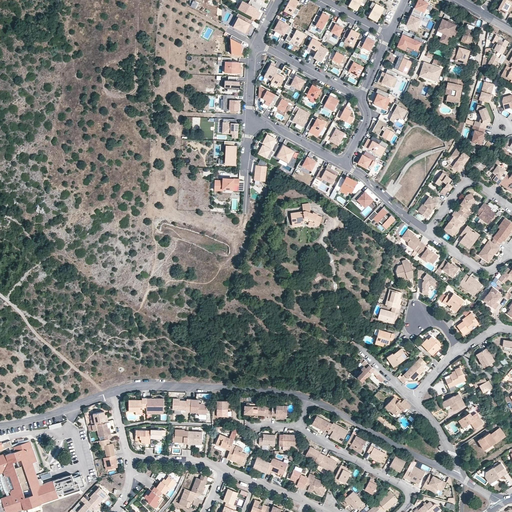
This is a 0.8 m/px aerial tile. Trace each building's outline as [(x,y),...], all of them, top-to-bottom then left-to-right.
[(258,9),(259,10),(262,5),(251,0),(250,0),(248,4),(243,1),(242,3),(239,9),(257,19),(261,12),(259,11),(258,11),(258,9)] [(295,8),(298,2),(295,0),(289,0),(284,10),(291,15),(292,13),(296,15),(299,10),(295,8)] [(364,4),(366,0),(356,0),(352,8),(357,10),(361,2),(364,4)] [(414,7),(412,12),(419,15),(421,10),(425,11),(428,3),(420,0),(416,0),(415,4),(417,5),(415,8),(414,7)] [(511,1),(508,0),(502,0),(498,7),(499,7),(503,9),(507,11),(508,10),(511,11),(511,10),(511,1)] [(379,5),(372,1),(369,7),(372,8),(368,16),(372,19),(379,5)] [(384,15),(387,10),(379,5),(372,19),(377,21),(381,13),(384,15)] [(326,21),(329,16),(322,12),(320,16),(316,14),(313,20),(317,22),(316,25),(323,29),(327,21),(326,21)] [(420,19),(419,19),(420,15),(419,15),(412,12),(406,25),(416,29),(420,19)] [(253,21),(238,13),(236,17),(239,18),(234,26),(248,34),(251,29),(249,28),(251,24),(253,21)] [(447,21),(443,19),(438,31),(443,33),(444,33),(444,31),(447,32),(444,39),(449,41),(452,34),(457,37),(460,30),(455,27),(456,25),(452,23),(447,21)] [(290,32),(292,27),(290,26),(279,20),(274,30),(280,33),(282,34),(283,32),(285,32),(288,34),(290,32)] [(339,36),(343,28),(339,25),(337,24),(337,23),(332,20),(328,28),(331,30),(331,31),(339,36)] [(497,33),(499,29),(489,23),(488,28),(497,33)] [(472,30),(466,28),(464,34),(463,34),(461,42),(471,45),(472,41),(471,41),(472,36),(473,33),(472,32),(472,30)] [(300,42),(304,34),(296,29),(294,34),(290,32),(288,34),(285,39),(290,42),(292,38),(296,40),(300,42)] [(355,42),(359,34),(351,29),(350,30),(346,37),(355,42)] [(444,33),(443,33),(440,41),(447,44),(449,41),(444,39),(447,32),(444,31),(444,33)] [(417,51),(423,39),(415,35),(413,39),(413,40),(410,39),(411,38),(402,34),(397,46),(405,50),(407,46),(417,51)] [(241,54),(241,44),(243,41),(232,35),(230,38),(232,40),(232,54),(241,54)] [(360,41),(357,46),(361,49),(362,46),(369,51),(375,41),(367,37),(364,43),(360,41)] [(321,42),(312,38),(308,46),(313,48),(317,50),(319,45),(321,42)] [(509,41),(505,39),(503,42),(499,39),(496,44),(494,43),(492,48),(502,54),(509,41)] [(321,61),(328,49),(319,45),(317,50),(313,57),(318,59),(321,61)] [(470,50),(461,47),(458,49),(453,47),(450,59),(466,64),(470,50)] [(407,74),(412,61),(403,57),(404,54),(395,50),(394,54),(400,57),(399,59),(398,59),(394,68),(407,74)] [(340,63),(344,55),(336,51),(335,53),(332,51),(329,57),(336,61),(340,63)] [(499,58),(493,54),(488,63),(494,67),(499,58)] [(232,58),(222,57),(222,61),(225,61),(225,72),(241,73),(241,67),(239,67),(239,62),(231,61),(232,58)] [(358,76),(363,67),(353,62),(354,61),(350,58),(345,67),(349,69),(351,70),(350,72),(353,73),(358,76)] [(271,80),(278,68),(276,68),(274,66),(275,64),(271,62),(264,76),(271,80)] [(436,66),(432,65),(424,62),(419,75),(437,81),(442,68),(436,66)] [(511,64),(510,67),(507,65),(502,73),(508,76),(507,77),(511,80),(510,82),(511,82),(511,64)] [(281,70),(278,68),(271,80),(271,81),(280,86),(283,79),(284,78),(282,77),(283,75),(281,74),(280,73),(281,70)] [(394,88),(398,79),(395,77),(396,73),(387,69),(385,73),(382,72),(381,75),(384,76),(382,80),(379,78),(377,83),(384,86),(385,84),(394,88)] [(299,77),(295,75),(293,79),(289,76),(285,84),(289,87),(290,85),(300,90),(305,80),(301,78),(300,79),(299,79),(299,78),(299,77)] [(228,88),(227,91),(236,91),(236,88),(240,89),(240,81),(236,80),(236,77),(228,76),(228,80),(224,80),(224,88),(228,88)] [(463,80),(452,78),(451,82),(447,82),(445,94),(447,95),(446,101),(447,101),(454,102),(455,100),(459,102),(460,102),(463,80)] [(494,84),(484,81),(479,100),(488,102),(489,99),(491,100),(491,98),(492,98),(494,95),(492,94),(491,94),(494,84)] [(310,88),(306,86),(303,92),(307,94),(306,96),(310,98),(312,95),(316,98),(320,89),(317,87),(312,85),(310,88)] [(385,109),(390,99),(387,97),(389,94),(378,88),(376,93),(377,93),(374,101),(373,102),(382,106),(381,107),(385,109)] [(274,104),(278,96),(275,94),(272,99),(269,97),(271,93),(264,89),(259,89),(259,95),(260,96),(260,101),(262,101),(262,102),(264,103),(262,106),(267,109),(269,106),(272,107),(274,104)] [(333,111),(339,100),(335,98),(334,99),(333,99),(332,98),(333,97),(329,95),(329,96),(325,94),(320,103),(324,105),(324,106),(333,111)] [(511,94),(503,97),(502,101),(504,110),(510,108),(511,109),(511,110),(511,113),(511,114),(511,94)] [(235,100),(235,95),(227,95),(226,95),(226,100),(230,100),(229,110),(238,110),(239,100),(235,100)] [(283,111),(288,102),(278,96),(274,104),(277,106),(276,107),(283,111)] [(408,111),(397,105),(398,105),(394,103),(390,110),(394,112),(390,119),(394,121),(395,118),(399,117),(404,120),(408,111)] [(491,119),(486,107),(477,104),(476,109),(478,110),(481,116),(482,120),(482,123),(479,122),(475,121),(474,125),(485,129),(487,124),(487,123),(490,123),(491,119)] [(310,114),(296,106),(292,114),(295,115),(292,121),(303,127),(310,114)] [(343,112),(339,110),(336,115),(346,120),(351,111),(347,109),(345,108),(343,112)] [(236,119),(223,118),(223,133),(232,134),(232,137),(237,138),(238,127),(235,127),(236,119)] [(318,136),(325,122),(317,118),(316,120),(312,118),(306,129),(309,130),(309,131),(318,136)] [(388,124),(380,119),(377,125),(376,124),(372,131),(390,141),(394,132),(386,127),(388,124)] [(338,145),(345,133),(336,128),(334,127),(336,123),(333,122),(326,133),(331,136),(330,139),(333,141),(333,142),(338,145)] [(485,129),(474,125),(473,125),(472,129),(474,130),(471,142),(481,145),(485,129)] [(274,151),(269,149),(270,147),(271,148),(276,139),(267,135),(263,143),(265,144),(264,146),(263,145),(258,153),(269,159),(271,156),(274,151)] [(381,141),(373,137),(371,140),(369,139),(364,147),(369,150),(369,149),(376,152),(375,153),(381,156),(386,148),(379,145),(381,141)] [(220,165),(237,165),(237,148),(234,148),(234,146),(234,142),(224,142),(224,146),(226,146),(226,153),(229,153),(229,159),(220,159),(220,165)] [(291,156),(295,149),(291,147),(290,148),(285,146),(283,150),(280,149),(281,147),(277,145),(274,151),(271,156),(278,160),(279,158),(288,162),(287,164),(292,167),(296,159),(291,156)] [(469,156),(456,148),(451,156),(457,160),(452,167),(459,172),(463,168),(461,166),(469,156)] [(374,162),(376,158),(365,152),(363,156),(362,156),(361,158),(362,159),(361,160),(360,160),(358,164),(366,169),(367,167),(370,166),(373,168),(375,163),(374,162)] [(311,170),(316,161),(307,157),(305,161),(301,159),(297,167),(301,169),(302,166),(311,170)] [(487,163),(480,157),(472,166),(479,172),(487,163)] [(264,165),(265,162),(260,160),(258,163),(259,165),(255,165),(254,180),(266,180),(267,166),(264,165)] [(508,172),(495,162),(490,169),(497,173),(496,175),(493,179),(496,182),(495,183),(498,186),(500,183),(504,178),(507,174),(508,172)] [(332,183),(338,173),(333,170),(332,171),(331,170),(331,169),(327,167),(325,169),(321,167),(315,178),(321,181),(322,178),(332,183)] [(453,180),(442,173),(435,182),(439,185),(440,184),(445,187),(441,192),(444,195),(448,189),(449,190),(452,185),(450,184),(453,180)] [(511,173),(510,176),(507,174),(504,178),(500,183),(503,186),(504,184),(510,188),(511,187),(511,173)] [(351,192),(356,182),(346,177),(345,179),(341,176),(334,189),(339,191),(340,190),(341,187),(348,190),(351,192)] [(215,182),(215,191),(223,191),(223,194),(233,195),(233,192),(244,192),(244,182),(239,182),(239,181),(224,180),(224,182),(215,182)] [(511,187),(510,188),(504,184),(503,186),(511,192),(511,191),(511,187)] [(374,201),(366,194),(365,195),(361,191),(352,201),(356,204),(359,202),(366,209),(374,201)] [(476,202),(472,193),(471,193),(466,195),(462,202),(460,204),(457,207),(459,209),(457,212),(464,217),(466,218),(468,217),(470,214),(470,213),(475,206),(477,205),(476,202)] [(428,217),(431,214),(429,213),(432,209),(431,209),(436,202),(428,196),(423,203),(424,204),(419,211),(428,217)] [(487,205),(484,202),(476,213),(479,215),(478,216),(488,224),(496,213),(490,209),(486,206),(487,205)] [(308,211),(308,209),(310,209),(309,203),(302,204),(303,211),(291,213),(292,222),(296,222),(296,223),(301,222),(302,221),(305,221),(309,222),(308,224),(313,226),(313,224),(315,221),(320,223),(322,217),(317,215),(318,214),(313,212),(312,213),(308,211)] [(386,229),(395,219),(391,215),(389,218),(387,219),(384,215),(385,214),(387,212),(383,208),(377,214),(374,210),(368,218),(371,221),(373,219),(377,223),(379,221),(382,224),(382,225),(386,229)] [(449,222),(457,211),(455,210),(447,220),(449,222)] [(457,212),(457,211),(449,222),(444,229),(452,236),(463,222),(461,221),(464,217),(457,212)] [(511,228),(511,222),(505,218),(498,227),(499,229),(495,234),(493,237),(501,243),(503,240),(504,241),(505,240),(510,232),(509,232),(511,230),(511,228)] [(480,235),(467,225),(460,234),(463,237),(460,242),(469,249),(480,235)] [(420,239),(414,234),(408,229),(401,237),(408,242),(408,246),(414,250),(416,248),(418,250),(424,244),(420,241),(419,240),(420,239)] [(501,243),(494,238),(492,242),(489,240),(478,255),(483,258),(484,257),(488,260),(498,246),(501,243)] [(435,250),(428,246),(424,244),(418,250),(417,252),(421,255),(420,257),(426,262),(428,260),(433,264),(438,256),(433,252),(435,250)] [(488,262),(499,247),(498,246),(488,260),(484,257),(483,258),(488,262)] [(413,272),(410,263),(406,259),(402,261),(403,264),(398,266),(396,271),(398,278),(400,278),(404,277),(405,280),(407,279),(413,277),(413,272)] [(451,263),(444,259),(437,269),(441,272),(442,269),(453,277),(459,267),(452,262),(451,263)] [(511,267),(511,269),(509,268),(507,267),(499,279),(505,284),(508,279),(511,275),(511,276),(511,267)] [(439,283),(426,273),(423,271),(423,276),(423,277),(422,278),(424,280),(422,282),(422,290),(423,290),(422,293),(423,294),(428,294),(428,290),(428,285),(430,283),(432,285),(436,288),(439,283)] [(482,284),(470,275),(469,277),(466,274),(459,283),(475,295),(482,284)] [(502,294),(493,287),(483,300),(491,306),(495,309),(499,304),(496,302),(495,301),(499,296),(500,297),(502,294)] [(402,292),(389,289),(385,304),(399,308),(402,298),(400,298),(402,292)] [(464,301),(453,293),(452,295),(448,293),(442,302),(446,304),(447,302),(451,305),(451,307),(450,308),(456,312),(464,301)] [(399,308),(392,306),(391,311),(381,308),(377,319),(392,323),(395,312),(399,313),(400,308),(399,308)] [(479,323),(471,312),(462,319),(463,321),(457,326),(463,334),(473,327),(471,326),(474,324),(475,325),(479,323)] [(395,334),(379,329),(375,344),(383,346),(384,343),(389,344),(390,340),(391,338),(392,338),(393,338),(395,334)] [(435,339),(432,336),(428,340),(427,338),(421,344),(431,354),(436,349),(437,349),(440,347),(434,341),(435,339)] [(494,359),(486,347),(476,354),(479,358),(482,357),(487,364),(494,359)] [(404,352),(401,348),(393,354),(392,353),(386,357),(393,367),(404,359),(401,354),(404,352)] [(426,363),(420,357),(404,374),(409,380),(415,379),(417,377),(416,376),(419,373),(420,374),(425,368),(424,367),(426,363)] [(369,364),(364,360),(361,363),(364,366),(361,368),(363,370),(359,374),(364,380),(373,371),(368,366),(369,364)] [(466,380),(460,367),(455,369),(455,370),(451,372),(452,373),(449,374),(450,377),(445,379),(449,387),(466,380)] [(384,379),(378,373),(376,376),(381,382),(384,379)] [(408,378),(404,374),(399,379),(403,383),(408,378)] [(479,385),(483,392),(492,388),(489,380),(487,381),(483,383),(481,379),(477,381),(479,385)] [(465,404),(459,393),(454,396),(454,395),(442,401),(445,407),(450,405),(451,407),(453,411),(465,404)] [(402,410),(406,407),(406,408),(407,409),(411,405),(404,399),(402,401),(401,402),(399,400),(395,396),(386,405),(390,409),(389,410),(393,414),(394,413),(396,411),(397,412),(401,408),(402,410)] [(146,398),(142,398),(142,400),(129,400),(129,411),(135,411),(142,411),(142,407),(146,407),(146,398)] [(163,412),(163,398),(146,398),(146,407),(146,413),(163,412)] [(190,410),(191,399),(187,399),(186,400),(179,400),(173,400),(172,409),(186,410),(190,410)] [(207,414),(207,402),(199,402),(199,400),(191,399),(190,410),(190,412),(198,413),(198,414),(207,414)] [(225,410),(225,408),(226,408),(226,399),(215,399),(215,415),(226,415),(226,410),(225,410)] [(285,416),(286,404),(272,403),(271,410),(267,409),(267,412),(267,415),(267,417),(271,417),(271,415),(275,415),(285,416)] [(267,409),(268,404),(256,404),(256,405),(243,404),(243,413),(263,414),(263,415),(267,415),(267,412),(267,409)] [(105,415),(104,411),(93,414),(95,424),(108,421),(107,416),(105,417),(105,415)] [(476,413),(472,416),(470,412),(458,421),(463,428),(471,423),(475,429),(483,423),(476,413)] [(332,424),(317,415),(312,424),(320,429),(320,427),(325,430),(325,429),(328,431),(330,428),(332,424)] [(96,424),(92,425),(93,430),(97,430),(99,437),(104,436),(105,439),(109,439),(110,438),(112,438),(109,427),(108,427),(107,423),(107,422),(96,425),(96,424)] [(345,435),(348,430),(333,422),(332,424),(330,428),(333,430),(331,433),(330,436),(333,438),(336,434),(340,436),(341,433),(345,435)] [(505,436),(499,427),(491,434),(490,432),(478,440),(484,450),(495,442),(496,443),(505,436)] [(166,430),(150,429),(150,430),(150,438),(162,438),(162,435),(165,435),(166,430)] [(188,431),(184,431),(184,430),(175,429),(175,434),(173,434),(173,442),(180,442),(180,440),(183,440),(183,442),(183,444),(187,444),(188,431)] [(150,438),(150,430),(136,430),(135,440),(141,440),(141,442),(145,442),(145,443),(150,443),(150,438)] [(202,443),(202,432),(188,431),(187,444),(195,444),(196,442),(202,443)] [(361,450),(366,440),(352,433),(347,442),(351,444),(352,443),(357,446),(356,447),(361,450)] [(234,439),(230,438),(219,434),(215,445),(220,446),(220,445),(226,447),(226,448),(230,450),(231,448),(234,439)] [(263,438),(259,438),(259,444),(275,445),(276,435),(263,434),(263,438)] [(297,446),(297,435),(283,434),(279,434),(278,449),(285,449),(285,446),(290,446),(290,445),(297,446)] [(12,446),(30,441),(29,438),(12,444),(12,446)] [(115,455),(113,443),(110,443),(109,439),(105,439),(99,441),(100,446),(104,445),(107,457),(115,455)] [(0,450),(9,447),(11,453),(5,455),(5,454),(0,455),(0,473),(3,472),(4,475),(7,476),(10,476),(14,488),(12,489),(10,492),(11,495),(1,498),(1,499),(3,504),(0,505),(0,511),(5,511),(6,511),(5,511),(14,511),(24,509),(24,510),(27,509),(29,508),(28,505),(36,503),(37,505),(39,505),(42,504),(41,503),(63,495),(62,493),(68,491),(69,493),(85,488),(84,486),(89,484),(86,473),(78,476),(76,472),(45,483),(43,479),(43,478),(38,479),(35,477),(33,478),(31,472),(33,471),(34,468),(32,463),(37,461),(30,441),(12,446),(12,444),(10,440),(2,443),(1,442),(0,442),(0,450)] [(380,462),(385,453),(370,445),(367,452),(370,453),(369,456),(380,462)] [(242,464),(246,454),(242,452),(243,448),(236,446),(234,449),(231,448),(230,450),(227,458),(230,460),(231,458),(236,460),(235,462),(242,464)] [(320,452),(310,446),(305,455),(315,461),(314,462),(319,464),(324,455),(320,452)] [(337,461),(324,454),(324,455),(318,465),(331,472),(337,461)] [(118,467),(115,455),(107,457),(103,458),(106,469),(108,469),(116,467),(118,467)] [(400,472),(406,461),(395,456),(390,464),(394,466),(393,468),(400,472)] [(270,463),(257,457),(253,466),(259,468),(259,470),(267,473),(267,470),(270,463)] [(283,474),(287,463),(272,458),(270,463),(267,470),(272,472),(272,471),(273,470),(279,472),(283,474)] [(507,471),(500,462),(492,467),(492,466),(486,470),(485,471),(484,476),(488,482),(490,483),(495,479),(507,471)] [(419,484),(425,471),(414,465),(413,466),(410,464),(405,473),(408,475),(412,477),(410,479),(419,484)] [(345,482),(350,472),(346,470),(343,469),(344,467),(341,465),(335,477),(340,480),(345,482)] [(303,488),(308,477),(301,475),(302,472),(294,469),(290,479),(294,481),(298,482),(297,484),(296,485),(303,488)] [(201,494),(208,476),(202,474),(200,479),(196,477),(191,491),(198,493),(201,494)] [(324,485),(320,483),(321,481),(314,478),(315,476),(309,474),(308,477),(303,488),(312,491),(313,489),(314,489),(317,493),(321,490),(324,492),(325,487),(324,485)] [(4,475),(3,477),(8,492),(10,492),(12,489),(7,476),(4,475)] [(176,481),(168,475),(166,479),(163,483),(161,482),(161,481),(156,488),(162,492),(165,494),(169,487),(170,488),(176,481)] [(438,489),(443,481),(435,477),(434,478),(429,475),(423,486),(436,493),(438,489)] [(376,483),(372,481),(373,479),(369,477),(363,488),(371,492),(376,483)] [(98,504),(103,498),(102,497),(106,494),(99,487),(90,497),(91,498),(88,501),(96,508),(97,509),(100,506),(98,504)] [(163,499),(159,496),(162,492),(156,488),(155,487),(153,491),(152,490),(149,495),(147,494),(144,497),(148,500),(148,502),(156,508),(163,499)] [(237,491),(227,487),(222,499),(225,500),(232,503),(237,491)] [(197,497),(198,493),(191,491),(185,488),(179,503),(188,507),(190,502),(192,502),(194,496),(197,497)] [(385,510),(398,499),(390,490),(375,503),(375,504),(382,511),(383,511),(386,510),(385,510)] [(365,505),(353,491),(344,499),(349,505),(350,503),(355,509),(357,508),(359,510),(365,505)] [(255,511),(259,511),(260,510),(264,511),(266,505),(262,503),(262,505),(260,507),(257,506),(258,503),(259,500),(254,498),(248,511),(254,511),(255,511)] [(91,511),(96,508),(88,501),(87,500),(75,511),(91,511)] [(233,508),(234,504),(232,503),(225,500),(220,511),(232,511),(234,508),(233,508)] [(429,501),(426,503),(427,504),(425,505),(424,504),(418,509),(417,508),(414,511),(435,511),(440,508),(436,504),(434,503),(433,505),(431,502),(429,501)]
